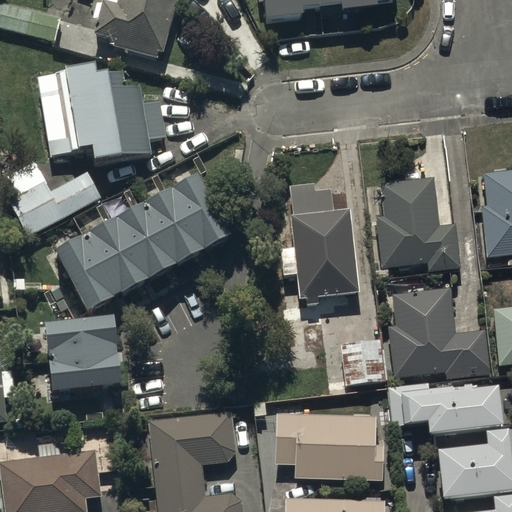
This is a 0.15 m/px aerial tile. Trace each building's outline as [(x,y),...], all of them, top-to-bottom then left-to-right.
[(182,0),(123,0),(120,12),(106,9),(98,41),(113,45),(111,52),(160,65),(161,59),(167,61),(182,0)] [(395,0),(264,0),(269,36),(305,32),(304,26),(344,21),(345,28),(380,24),(379,17),(398,15),(395,0)] [(62,23),(0,6),(0,32),(56,47),(62,23)] [(98,71),(38,81),(51,164),(98,157),(100,172),(156,163),(154,149),(169,146),(162,105),(145,107),(143,91),(127,93),(125,79),(100,83),(98,71)] [(485,257),(511,254),(511,168),(481,172),(485,205),(479,206),(485,257)] [(50,248),(83,309),(227,232),(194,171),(50,248)] [(455,223),(438,225),(436,210),(432,177),(378,182),(381,215),(374,216),(380,269),(425,264),(426,271),(459,268),(455,223)] [(29,246),(102,206),(88,180),(15,220),(29,246)] [(297,297),(357,291),(347,207),(288,214),(297,297)] [(488,368),(483,329),(454,333),(448,287),(390,294),(394,325),(387,326),(392,378),(445,372),(445,379),(466,377),(465,371),(488,368)] [(511,306),(492,309),(498,365),(511,363),(511,306)] [(41,321),(49,389),(118,381),(110,314),(41,321)] [(339,344),(344,386),(382,382),(378,340),(339,344)] [(1,352),(0,351),(0,428),(8,427),(5,403),(16,401),(12,375),(4,376),(1,352)] [(494,385),(427,393),(426,383),(386,387),(390,426),(424,422),(425,432),(499,424),(494,385)] [(204,496),(200,464),(226,461),(235,451),(229,411),(147,421),(157,511),(241,511),(240,501),(230,492),(204,496)] [(274,464),(294,465),(294,478),(381,480),(382,444),(374,444),(374,416),(275,414),(274,464)] [(439,497),(511,490),(511,428),(482,432),(483,444),(434,449),(439,497)] [(94,450),(0,461),(0,477),(4,511),(86,511),(84,498),(100,496),(94,450)] [(511,511),(511,495),(489,498),(490,510),(471,511),(511,511)] [(284,511),(383,511),(384,501),(284,498),(284,511)]
